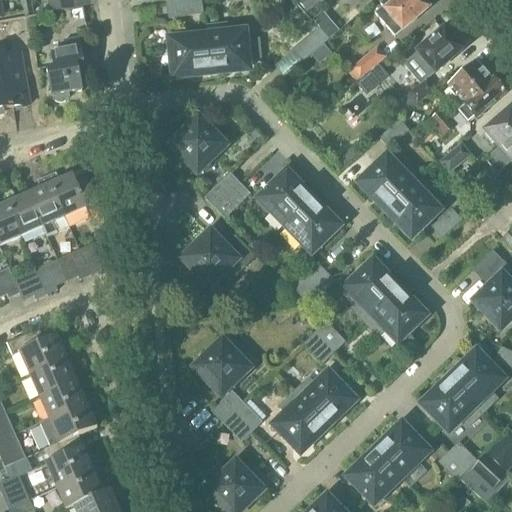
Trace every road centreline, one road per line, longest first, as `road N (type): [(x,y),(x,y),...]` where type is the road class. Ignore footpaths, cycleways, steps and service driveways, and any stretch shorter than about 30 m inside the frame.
road 1 (residential): [(423,283),(242,100),(129,106)]
road 2 (residential): [(277,511),(446,346),(442,301),(423,283)]
road 3 (residential): [(0,146),(63,134),(129,106)]
